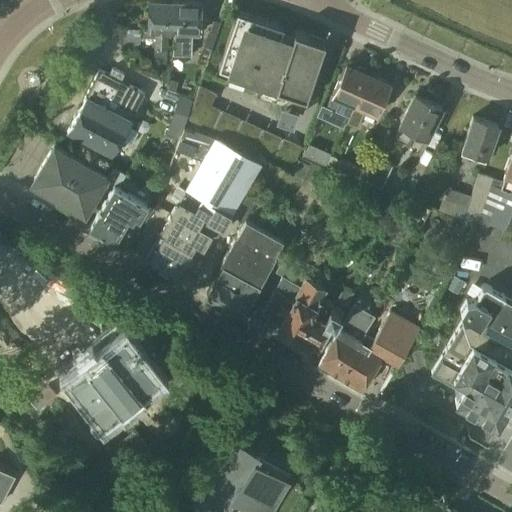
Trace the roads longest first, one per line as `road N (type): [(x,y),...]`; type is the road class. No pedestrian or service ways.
road 1 (secondary): [(511,498),(0,197)]
road 2 (residential): [(511,93),(316,0)]
